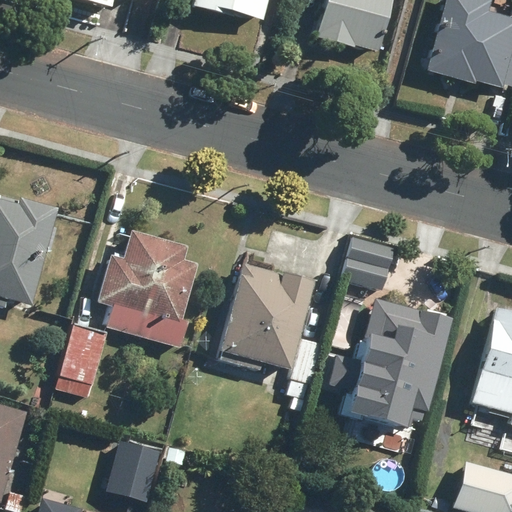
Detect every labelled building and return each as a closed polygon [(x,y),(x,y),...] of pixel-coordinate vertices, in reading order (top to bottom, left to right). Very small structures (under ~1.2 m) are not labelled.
[(77,0),(110,8),(111,0),(77,0)] [(194,0),(193,6),(235,18),(236,15),(263,22),(269,0),(194,0)] [(327,0),(327,1),(315,38),(354,48),(354,46),(378,52),(389,18),(392,0),(327,0)] [(493,0),(492,0),(445,0),(427,72),(475,84),(476,82),(503,89),(504,85),(511,87),(511,17),(490,11),(493,0)] [(0,303),(8,306),(9,301),(32,308),(47,254),(51,255),(58,228),(54,227),(59,207),(20,198),(19,201),(0,196),(0,303)] [(122,258),(111,255),(97,303),(112,307),(106,329),(180,349),(188,321),(184,320),(199,265),(185,261),(189,246),(130,230),(122,258)] [(393,248),(352,237),(343,270),(384,282),(393,248)] [(292,372),(315,279),(282,271),(282,273),(242,264),(218,360),(267,372),(269,366),(292,372)] [(417,424),(445,319),(368,299),(351,362),(330,356),(322,385),(344,391),(338,414),(404,431),(406,421),(417,424)] [(511,309),(497,306),(469,407),(511,418),(511,309)] [(105,333),(70,325),(55,389),(90,398),(105,333)] [(27,412),(0,404),(0,503),(0,504),(27,412)] [(101,492),(141,504),(155,453),(115,441),(101,492)] [(511,511),(511,473),(466,461),(453,509),(465,511),(511,511)] [(81,511),(82,510),(42,499),(38,511),(81,511)]
